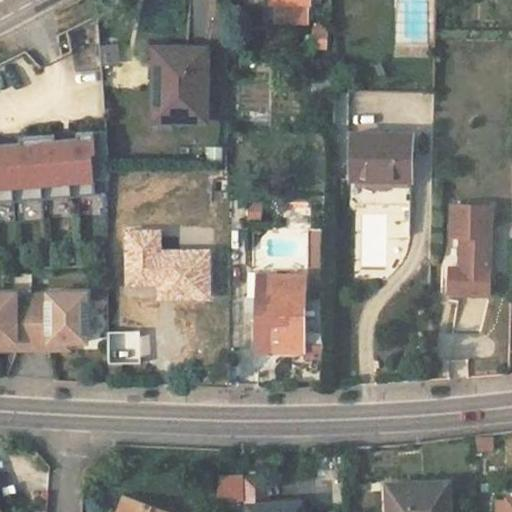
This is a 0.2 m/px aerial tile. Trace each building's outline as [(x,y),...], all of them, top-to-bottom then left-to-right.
[(271,0),(271,1),(275,1),(276,21),(309,21),(309,3),(310,3),(310,2),(323,2),(322,0),(271,0)] [(328,19),(314,19),(313,46),(328,46),(328,19)] [(207,46),(154,46),(154,120),(207,120),(207,46)] [(302,77),(278,76),(277,89),(301,90),(302,77)] [(94,178),(109,176),(109,168),(106,129),(77,133),(77,130),(53,133),(53,134),(20,138),(19,135),(0,137),(0,202),(95,193),(94,178)] [(413,132),(352,131),(351,179),(412,180),(413,132)] [(221,149),(213,150),(214,165),(222,165),(221,149)] [(210,167),(210,202),(228,201),(228,167),(210,167)] [(491,206),(451,205),(450,236),(460,236),(460,268),(450,268),(449,293),(489,294),(491,206)] [(187,241),(176,241),(176,250),(187,250),(187,241)] [(176,250),(128,251),(128,281),(177,281),(178,294),(210,294),(210,250),(187,250),(176,250)] [(222,295),(222,250),(210,250),(210,294),(222,295)] [(304,274),(258,273),(258,329),(266,330),(266,348),(303,350),(304,274)] [(48,294),(32,294),(16,294),(16,291),(0,291),(0,340),(15,340),(15,348),(49,348),(50,340),(64,340),(87,340),(87,291),(48,291),(48,294)] [(120,361),(121,346),(109,345),(109,361),(120,361)] [(120,377),(120,361),(109,361),(109,376),(120,377)] [(247,479),(249,505),(266,504),(264,478),(247,479)] [(450,511),(450,481),(389,484),(389,511),(450,511)] [(123,495),(116,511),(171,511),(172,511),(123,495)] [(266,504),(249,505),(249,511),(302,511),(302,505),(272,506),(272,503),(266,504)]
